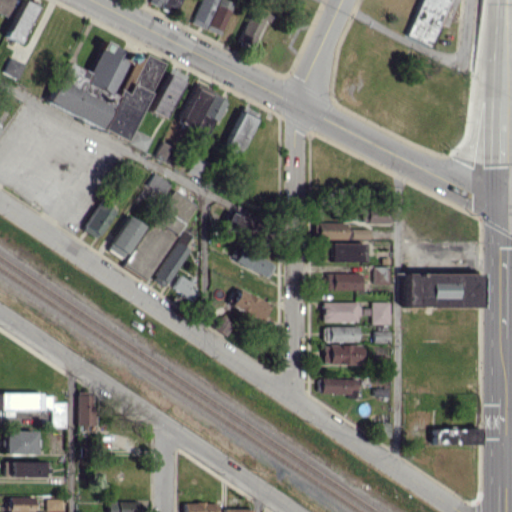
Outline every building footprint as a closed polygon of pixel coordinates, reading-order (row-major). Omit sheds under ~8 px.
[(11,2),(16,4),(17,0),(0,0),(0,13),(5,16),(11,2)] [(20,42),(31,4),(16,0),(5,38),(20,42)] [(158,6),(173,12),(178,0),(142,0),(143,0),(158,7),(158,6)] [(218,34),(231,1),(228,0),(197,0),(189,23),(218,34)] [(416,0),(402,37),(427,47),(443,5),(450,7),(453,1),(449,0),(416,0)] [(234,39),(253,49),(270,16),(261,11),(259,16),(249,10),(234,39)] [(126,140),(160,62),(137,52),(133,60),(139,63),(125,93),(117,89),(115,94),(110,92),(127,53),(100,41),(86,72),(65,63),(60,74),(72,79),(74,72),(81,76),(79,80),(78,80),(75,87),(56,78),(45,104),(126,140)] [(146,111),(162,118),(182,75),(166,67),(146,111)] [(177,122),(190,128),(206,94),(222,101),(223,97),(194,84),(177,122)] [(221,102),(208,97),(201,116),(214,121),(221,102)] [(256,113),(241,105),(220,146),(235,153),(256,113)] [(144,151),(150,137),(136,131),(130,145),(144,151)] [(161,160),(168,146),(159,141),(152,155),(161,160)] [(206,162),(192,155),(184,172),(198,179),(206,162)] [(161,194),(168,183),(152,173),(145,184),(161,194)] [(191,201),(168,188),(124,266),(147,280),(191,201)] [(108,217),(94,207),(79,228),(93,238),(108,217)] [(384,223),(385,207),(359,207),(358,222),(384,223)] [(121,258),(140,224),(124,215),(105,249),(121,258)] [(343,238),(344,222),(316,221),(315,238),(343,238)] [(348,238),(367,238),(367,229),(348,228),(348,238)] [(188,235),(180,230),(150,278),(162,286),(185,249),(181,246),(188,235)] [(361,260),(361,242),(325,243),(325,261),(361,260)] [(267,275),(272,262),(232,247),(227,261),(267,275)] [(370,283),(387,284),(387,266),(371,266),(370,283)] [(360,290),(360,272),(329,271),(329,289),(360,290)] [(400,305),(474,306),(475,273),(401,272),(400,305)] [(196,286),(176,276),(169,289),(190,299),(196,286)] [(227,306),(255,319),(263,302),(235,289),(227,306)] [(355,301),(319,301),(319,321),(355,321),(355,301)] [(387,301),(368,302),(368,323),(387,323),(387,301)] [(224,335),(230,324),(219,317),(213,328),(224,335)] [(322,341),(355,340),(354,325),(322,326),(322,341)] [(388,330),(371,330),(371,342),(387,342),(388,330)] [(357,344),(319,344),(319,364),(357,364),(357,344)] [(344,397),(353,397),(354,378),(318,377),(317,392),(344,393),(344,397)] [(48,426),(63,426),(64,402),(50,401),(50,393),(0,392),(0,408),(48,409),(48,426)] [(74,424),(91,424),(91,394),(74,394),(74,424)] [(429,428),(429,443),(474,444),(475,428),(429,428)] [(33,430),(2,430),(2,454),(33,454),(33,430)] [(44,461),(2,460),(1,475),(44,475),(44,461)] [(36,511),(37,511),(31,511),(31,496),(6,496),(5,511),(36,511)] [(60,498),(44,498),(44,509),(60,510),(60,498)] [(105,502),(105,511),(136,511),(136,501),(105,502)] [(181,511),(215,511),(215,502),(181,502),(181,511)]
